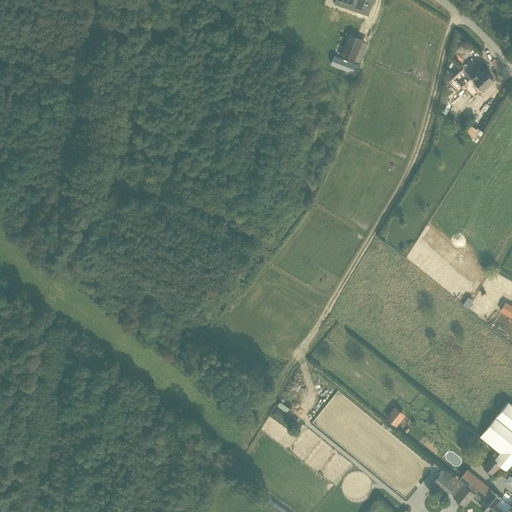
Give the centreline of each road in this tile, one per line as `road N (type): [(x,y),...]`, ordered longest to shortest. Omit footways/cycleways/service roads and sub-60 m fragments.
road 1 (track): [(267,401),(395,196),(459,14)]
road 2 (track): [(298,132),(260,51),(275,0)]
